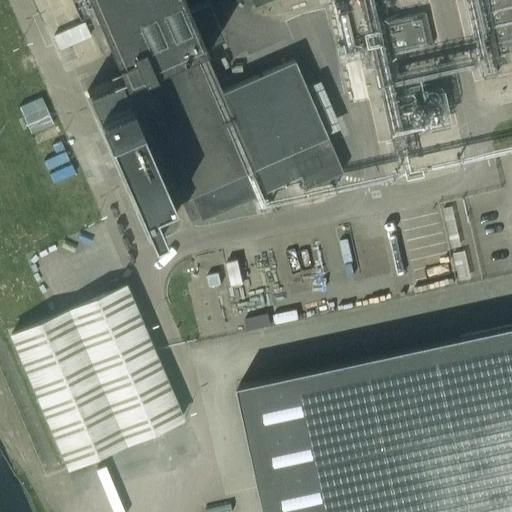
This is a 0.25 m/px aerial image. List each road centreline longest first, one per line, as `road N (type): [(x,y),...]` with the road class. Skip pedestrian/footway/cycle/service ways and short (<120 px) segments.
road 1 (unclassified): [(136,263),(170,246),(466,181),(478,165),(469,124)]
road 2 (unclassified): [(136,263),(212,469),(117,511)]
road 3 (unclassified): [(22,0),(136,263)]
road 4 (unclassified): [(469,124),(439,0)]
